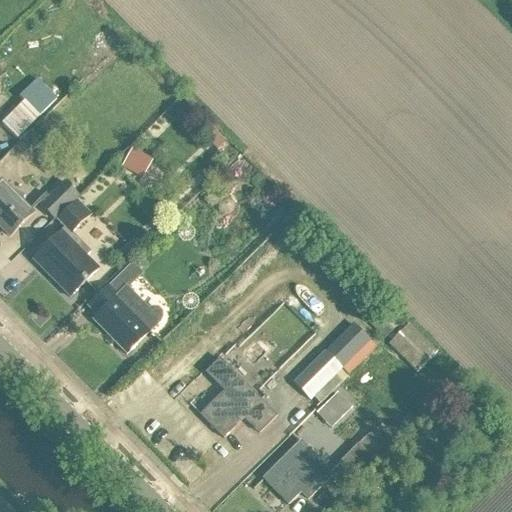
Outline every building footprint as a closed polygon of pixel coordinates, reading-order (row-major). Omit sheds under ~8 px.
[(24,104),(1,126),(17,142),(39,119),(24,104)] [(139,177),(147,163),(131,154),(123,168),(139,177)] [(0,229),(8,238),(31,215),(0,183),(0,229)] [(54,221),(77,198),(63,184),(40,207),(54,221)] [(82,282),(95,270),(84,259),(88,255),(69,236),(89,217),(76,204),(56,223),(64,231),(32,263),(69,300),(84,284),(82,282)] [(125,357),(148,333),(158,324),(159,319),(159,314),(156,311),(151,311),(146,313),(124,290),(139,276),(130,266),(108,289),(87,309),(96,318),(91,323),(125,357)] [(384,341),(396,329),(380,314),(368,326),(384,341)] [(415,376),(436,355),(409,328),(388,348),(415,376)] [(309,404),(367,347),(354,333),(328,359),(323,355),(291,386),(309,404)] [(258,435),(275,419),(219,362),(205,376),(224,394),(200,418),(222,441),(243,420),(258,435)] [(349,401),(334,416),(348,429),(362,414),(349,401)] [(322,448),(338,432),(329,423),(313,439),(322,448)] [(351,481),(384,447),(371,434),(337,468),(351,481)] [(332,478),(299,445),(262,482),(286,507),(298,495),(307,504),(332,478)]
